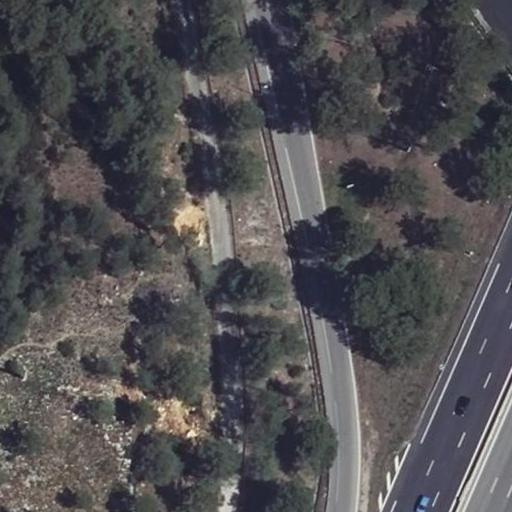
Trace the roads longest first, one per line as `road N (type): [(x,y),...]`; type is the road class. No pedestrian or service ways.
road 1 (motorway): [(269,0),(351,365),(339,511)]
road 2 (track): [(187,0),(239,365),(240,511)]
road 3 (motorway): [(511,310),(422,511)]
